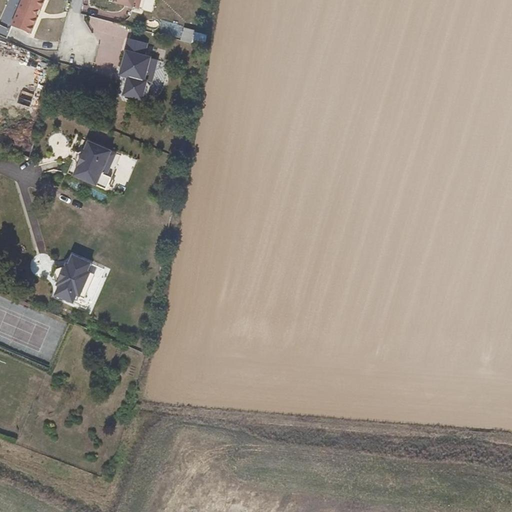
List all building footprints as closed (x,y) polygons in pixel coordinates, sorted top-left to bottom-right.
[(44,0),(20,0),(10,25),(31,34),(44,0)] [(132,9),(133,0),(113,0),(112,4),(132,9)] [(0,33),(5,36),(9,29),(0,24),(0,33)] [(183,26),(180,40),(191,42),(195,29),(183,26)] [(144,54),(147,40),(126,36),(118,73),(124,75),(120,94),(147,100),(157,56),(144,54)] [(38,99),(39,92),(27,89),(25,96),(38,99)] [(67,171),(95,182),(98,174),(106,177),(117,150),(82,136),(67,171)] [(61,277),(54,291),(77,303),(97,262),(71,249),(58,275),(61,277)]
